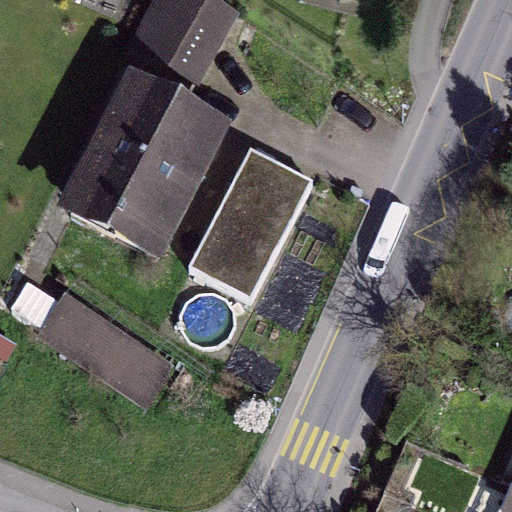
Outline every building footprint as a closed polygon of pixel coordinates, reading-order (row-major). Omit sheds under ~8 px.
[(246,36),(177,0),(167,0),(133,65),(209,105),(246,36)] [(328,0),(374,18),(380,0),(328,0)] [(234,162),(133,107),(58,243),(159,297),(234,162)] [(311,206),(251,174),(190,289),(250,321),(311,206)] [(66,313),(43,347),(146,418),(169,385),(66,313)]
